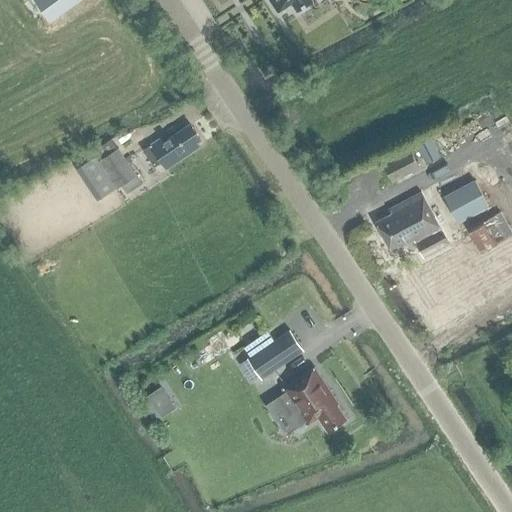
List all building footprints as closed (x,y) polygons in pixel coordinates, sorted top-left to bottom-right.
[(41,0),(41,1),(55,20),(82,0),(41,0)] [(268,0),(279,16),(293,6),(298,13),(313,4),(310,0),(268,0)] [(190,125),(164,143),(161,139),(144,150),(155,166),(171,156),(176,162),(198,147),(196,143),(200,140),(190,125)] [(414,144),(425,164),(440,157),(429,136),(414,144)] [(382,164),(392,183),(420,168),(409,149),(382,164)] [(117,150),(99,162),(116,189),(120,186),(135,177),(117,150)] [(96,157),(83,165),(104,197),(116,189),(99,162),(96,157)] [(446,198),(457,220),(474,211),(475,213),(489,206),(475,182),(446,198)] [(391,252),(413,240),(423,258),(448,244),(420,192),(388,210),(391,214),(375,222),(391,252)] [(511,234),(511,232),(500,212),(468,231),(481,252),(511,234)] [(249,359),(262,379),(305,351),(284,320),(243,348),(250,358),(249,359)] [(306,427),(318,419),(327,432),(347,419),(338,405),(339,405),(315,367),(281,389),(306,427)]
